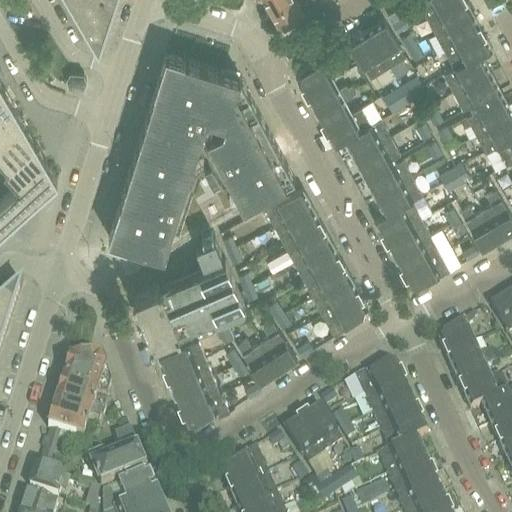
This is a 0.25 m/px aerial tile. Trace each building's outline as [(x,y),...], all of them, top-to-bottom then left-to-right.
[(70,0),(98,47),(113,0),(70,0)] [(265,0),(271,9),(286,0),(265,0)] [(280,26),(303,12),(298,4),(305,0),(286,0),(271,9),(280,26)] [(424,11),(426,15),(454,0),(413,0),(408,3),(415,16),(424,11)] [(454,0),(426,15),(436,32),(473,12),(465,0),(454,0)] [(436,32),(445,50),(482,30),(473,12),(436,32)] [(392,23),(397,32),(409,25),(404,16),(392,23)] [(385,21),(368,32),(388,65),(405,55),(397,42),(398,42),(385,21)] [(445,50),(454,67),(491,47),(482,30),(445,50)] [(363,65),(370,76),(388,65),(368,32),(350,43),(363,65)] [(401,37),(407,47),(417,42),(410,32),(401,37)] [(407,47),(415,60),(424,54),(417,42),(407,47)] [(444,72),(453,90),(490,70),(481,54),(492,48),(491,47),(454,67),(444,72)] [(333,50),(321,57),(300,70),(298,78),(305,91),(331,76),(324,63),(333,58),(332,56),(335,54),(333,50)] [(166,51),(108,236),(164,253),(200,140),(203,146),(205,145),(211,157),(204,161),(213,178),(219,174),(223,182),(226,181),(230,179),(243,204),(295,177),(240,75),(223,69),(166,51)] [(463,109),(473,103),(475,106),(502,92),(490,70),(453,90),(463,109)] [(69,86),(78,87),(83,88),(87,80),(84,72),(70,71),(66,78),(69,86)] [(406,81),(411,89),(422,83),(416,75),(406,81)] [(305,91),(314,108),(353,87),(352,84),(348,86),(347,84),(338,88),(331,76),(305,91)] [(394,88),(399,96),(411,89),(406,81),(394,88)] [(422,83),(411,89),(416,97),(427,91),(422,83)] [(0,118),(16,104),(5,86),(0,90),(0,118)] [(314,108),(324,126),(351,111),(345,100),(353,96),(352,93),(355,91),(353,87),(314,108)] [(387,103),(399,96),(394,88),(383,96),(387,103)] [(411,89),(399,96),(404,104),(416,97),(411,89)] [(477,110),(467,116),(477,134),(511,114),(511,110),(502,92),(475,106),(477,110)] [(404,104),(399,96),(387,103),(392,112),(404,104)] [(0,145),(26,122),(16,104),(0,118),(0,145)] [(371,122),(361,106),(351,111),(324,126),(333,143),(381,117),(371,122)] [(434,124),(444,119),(438,108),(428,113),(434,124)] [(511,114),(477,134),(486,151),(491,148),(511,137),(511,114)] [(333,143),(334,144),(345,137),(354,155),(391,135),(381,117),(333,143)] [(37,140),(26,122),(0,145),(0,156),(7,165),(8,164),(9,165),(37,140)] [(423,139),(424,138),(432,134),(426,122),(416,127),(423,139)] [(454,137),(447,126),(438,131),(444,143),(454,137)] [(390,159),(401,153),(397,147),(409,140),(403,129),(391,135),(354,155),(365,176),(391,161),(390,159)] [(511,137),(491,148),(486,151),(495,168),(511,159),(511,137)] [(47,158),(37,140),(9,165),(8,164),(7,165),(8,165),(4,168),(17,183),(19,182),(20,183),(47,158)] [(433,157),(442,153),(436,140),(427,146),(433,157)] [(403,157),(392,163),(391,161),(365,176),(376,196),(413,176),(403,157)] [(59,178),(58,177),(47,158),(20,183),(19,182),(17,183),(18,183),(33,201),(59,178)] [(461,162),(450,168),(439,175),(448,190),(466,180),(470,187),(477,183),(476,181),(487,175),(482,165),(468,172),(461,162)] [(374,218),(375,219),(423,193),(434,187),(427,173),(415,179),(413,176),(376,196),(384,213),(374,218)] [(18,183),(0,199),(0,229),(33,201),(18,183)] [(266,208),(276,226),(313,206),(303,187),(276,202),(266,208)] [(487,194),(492,203),(483,209),(501,238),(511,231),(511,215),(501,198),(496,189),(487,194)] [(375,219),(384,237),(422,216),(412,199),(423,193),(375,219)] [(460,210),(466,219),(483,249),(501,238),(483,209),(475,214),(470,204),(460,210)] [(276,226),(285,244),(322,223),(313,206),(276,226)] [(460,218),(453,207),(444,212),(450,223),(460,218)] [(384,237),(394,254),(431,234),(422,216),(384,237)] [(467,229),(460,218),(450,223),(457,235),(467,229)] [(285,244),(295,261),(332,241),(322,223),(285,244)] [(214,233),(196,241),(204,258),(222,250),(214,233)] [(222,239),(226,248),(237,244),(233,234),(222,239)] [(394,254),(403,271),(440,251),(431,234),(394,254)] [(226,248),(232,263),(250,256),(244,241),(237,244),(226,248)] [(295,261),(304,279),(341,259),(332,241),(295,261)] [(467,259),(480,252),(474,243),(461,250),(467,259)] [(440,275),(450,269),(440,251),(403,271),(410,285),(419,287),(440,275)] [(250,316),(245,301),(244,300),(226,257),(163,283),(163,281),(134,293),(153,338),(159,353),(197,337),(205,335),(218,329),(229,325),(250,316)] [(304,279),(314,296),(351,276),(341,259),(304,279)] [(248,272),(238,276),(243,288),(253,283),(266,277),(262,269),(250,275),(248,272)] [(248,300),(258,296),(277,289),(270,275),(266,277),(253,283),(243,288),(248,300)] [(314,296),(323,314),(360,294),(351,276),(314,296)] [(0,355),(24,283),(0,304),(0,355)] [(323,314),(334,333),(343,328),(365,314),(367,306),(360,294),(323,314)] [(508,335),(511,332),(511,301),(510,297),(492,308),(499,321),(500,320),(508,335)] [(268,306),(274,315),(275,317),(284,311),(277,300),(268,306)] [(275,317),(283,328),(292,322),(284,311),(275,317)] [(476,320),(474,316),(463,321),(441,334),(439,342),(445,354),(472,342),(466,328),(473,324),(473,322),(476,320)] [(287,343),(272,321),(255,332),(261,341),(279,370),(297,359),(287,343)] [(234,337),(229,325),(218,329),(224,341),(234,337)] [(159,353),(166,371),(205,356),(197,337),(159,353)] [(252,366),(262,381),(279,370),(261,341),(252,347),(246,338),(237,344),(252,366)] [(302,356),(313,349),(307,340),(296,347),(302,356)] [(445,354),(453,372),(493,354),(491,350),(478,355),(472,342),(445,354)] [(225,353),(232,364),(241,358),(234,347),(225,353)] [(511,351),(510,348),(493,355),(493,354),(453,372),(461,391),(488,378),(483,367),(496,361),(497,364),(511,356),(511,351)] [(166,371),(174,390),(213,374),(205,356),(166,371)] [(69,359),(61,384),(106,398),(111,383),(101,357),(69,359)] [(248,369),(241,358),(232,364),(239,375),(248,369)] [(355,377),(357,382),(364,397),(403,379),(396,364),(389,362),(367,375),(366,372),(355,377)] [(220,392),(213,374),(174,390),(181,408),(222,392),(222,391),(220,392)] [(461,391),(470,409),(508,391),(500,374),(489,379),(488,378),(461,391)] [(278,394),(293,388),(289,378),(274,383),(278,394)] [(364,397),(372,415),(411,397),(403,379),(364,397)] [(261,390),(257,384),(255,381),(244,389),(250,397),(261,390)] [(105,401),(106,398),(61,384),(54,406),(102,420),(105,410),(93,406),(95,398),(105,401)] [(320,397),(326,406),(337,399),(331,390),(320,397)] [(470,409),(470,410),(482,406),(489,423),(511,412),(511,390),(509,392),(508,391),(470,409)] [(218,414),(229,410),(222,392),(181,408),(186,423),(195,425),(216,411),(218,414)] [(372,415),(381,433),(419,415),(411,397),(372,415)] [(79,447),(82,439),(86,427),(98,431),(102,420),(54,406),(47,428),(58,432),(56,441),(79,447)] [(320,406),(301,418),(324,453),(341,442),(335,432),(336,432),(320,406)] [(332,417),(340,429),(349,423),(341,411),(332,417)] [(511,412),(489,423),(497,441),(511,434),(511,412)] [(378,455),(379,457),(418,439),(428,433),(419,415),(381,433),(389,450),(378,455)] [(126,418),(117,425),(120,433),(130,429),(126,418)] [(301,454),(308,464),(324,453),(301,418),(283,430),(300,455),(301,454)] [(347,439),(355,433),(349,423),(340,429),(347,439)] [(119,447),(135,441),(130,429),(120,433),(115,435),(119,447)] [(268,439),(268,440),(273,448),(285,441),(280,431),(268,439)] [(511,434),(497,441),(506,461),(507,464),(511,461),(511,434)] [(379,457),(386,473),(425,455),(418,439),(379,457)] [(90,464),(101,487),(146,468),(138,447),(105,459),(102,451),(86,457),(89,465),(90,464)] [(256,447),(220,471),(228,488),(266,471),(256,447)] [(37,467),(49,471),(55,453),(41,448),(37,467)] [(349,453),(354,465),(373,457),(369,449),(360,453),(359,449),(349,453)] [(386,473),(394,491),(433,473),(425,455),(386,473)] [(299,481),(307,475),(308,475),(301,463),(291,469),(299,481)] [(76,485),(77,481),(69,479),(35,467),(29,488),(57,497),(59,491),(65,492),(68,482),(76,485)] [(332,479),(331,479),(342,496),(343,496),(348,492),(345,488),(358,479),(350,467),(332,479)] [(228,488),(236,506),(274,489),(266,471),(228,488)] [(327,471),(316,478),(320,486),(331,479),(332,479),(327,471)] [(148,472),(118,485),(103,492),(103,511),(108,511),(114,511),(113,509),(156,491),(148,472)] [(394,491),(403,509),(442,492),(433,473),(394,491)] [(334,495),(337,500),(342,496),(331,479),(320,486),(315,490),(317,493),(307,500),(312,509),(334,495)] [(356,494),(362,507),(389,495),(383,481),(356,494)] [(236,506),(238,511),(272,511),(282,508),(274,489),(236,506)] [(156,511),(163,509),(156,491),(113,509),(114,511),(108,511),(103,511),(102,511),(156,511)] [(403,509),(403,511),(446,511),(450,510),(442,492),(403,509)] [(27,495),(21,511),(55,511),(58,504),(27,495)] [(85,506),(90,508),(98,510),(98,501),(87,498),(85,506)] [(341,503),(345,511),(352,511),(356,510),(351,498),(341,503)]
